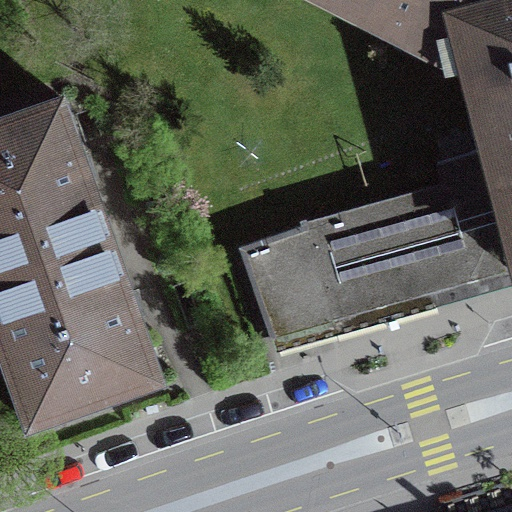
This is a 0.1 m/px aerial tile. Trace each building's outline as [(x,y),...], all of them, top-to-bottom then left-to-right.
[(511,0),(341,0),(380,19),(385,9),(398,15),(396,19),(443,43),(455,21),(458,14),(511,0)] [(511,0),(458,14),(455,21),(460,24),(492,147),(511,225),(511,0)] [(83,157),(62,96),(0,117),(0,275),(106,239),(78,159),(83,157)] [(301,224),(239,246),(270,336),(511,268),(511,225),(492,147),(437,164),(442,183),(306,221),(305,219),(301,220),(301,224)] [(133,317),(106,239),(0,275),(0,301),(25,371),(12,376),(29,423),(160,377),(138,315),(133,317)]
